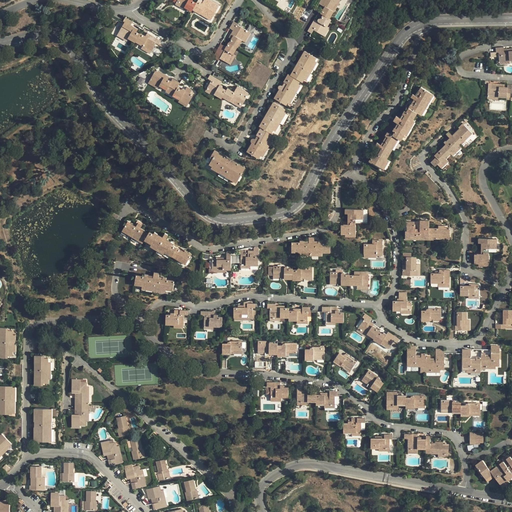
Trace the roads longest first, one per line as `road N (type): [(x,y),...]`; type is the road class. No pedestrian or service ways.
road 1 (residential): [(0,43),(38,34),(69,44),(121,119),(204,211),(220,221),(254,220),(285,214),(306,195),(331,143),(405,36),(424,25)]
road 2 (residential): [(464,458),(448,434),(375,416),(335,382),(193,371),(158,343),(143,316)]
road 3 (residential): [(357,172),(339,185),(333,225),(209,251),(133,210)]
road 4 (residential): [(466,492),(305,462),(262,484),(263,511)]
road 5 (residential): [(143,316),(165,302),(218,305),(250,297),(376,305)]
road 6 (residential): [(238,505),(67,346)]
road 7 (residential): [(376,305),(393,330),(456,345),(479,338),(505,287)]
road 8 (residential): [(357,172),(357,155),(398,102),(424,25)]
road 9 (residential): [(505,287),(470,269),(466,219),(422,161)]
road 10 (residential): [(29,458),(28,336),(34,324),(59,320)]
road 11 (residential): [(376,305),(396,280),(395,231),(376,189),(357,172)]
road 12 (residential): [(132,8),(207,51),(240,0)]
road 13 (residential): [(290,44),(238,146),(209,136)]
road 14 (residential): [(145,511),(95,461),(29,458)]
